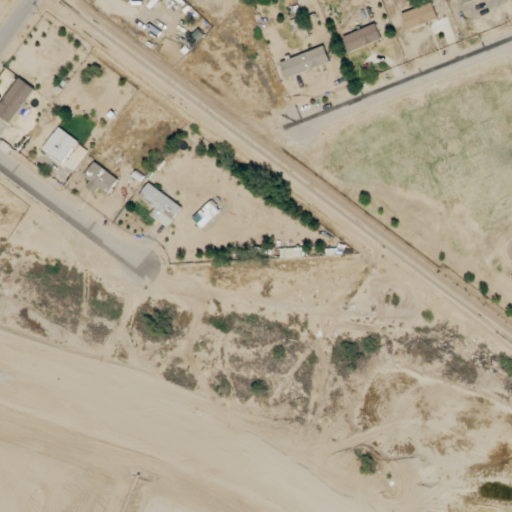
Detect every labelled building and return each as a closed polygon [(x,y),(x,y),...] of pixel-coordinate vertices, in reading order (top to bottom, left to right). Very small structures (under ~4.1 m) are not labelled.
[(407,28),(438,20),(434,4),(403,12),(407,28)] [(291,20),(299,39),(310,35),(302,16),(291,20)] [(382,41),(378,25),(345,34),(349,51),(382,41)] [(331,62),(325,46),(280,62),(287,79),(331,62)] [(34,87),(18,77),(0,107),(0,115),(13,123),(34,87)] [(43,149),(63,163),(79,141),(60,127),(43,149)] [(87,187),(96,192),(99,188),(111,194),(119,177),(93,163),(85,177),(91,180),(87,187)] [(182,208),(150,183),(140,196),(156,209),(151,215),(168,227),(182,208)]
